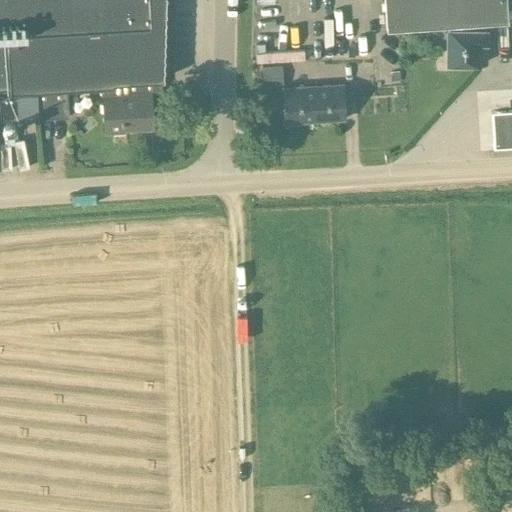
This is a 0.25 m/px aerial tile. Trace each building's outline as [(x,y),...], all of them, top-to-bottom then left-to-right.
[(102,81),(155,78),(162,78),(164,0),(0,0),(0,87),(9,87),(9,90),(35,89),(35,91),(0,93),(0,111),(0,119),(36,117),(37,118),(69,116),(67,87),(103,85),(102,81)] [(485,21),(508,20),(506,0),(382,0),(385,28),(448,24),(447,60),(485,60),(485,21)] [(102,81),(103,85),(105,130),(152,127),(150,94),(156,94),(155,78),(102,81)] [(284,122),(345,118),(343,84),(282,87),(284,122)] [(511,107),(490,109),(492,146),(511,144),(511,107)]
